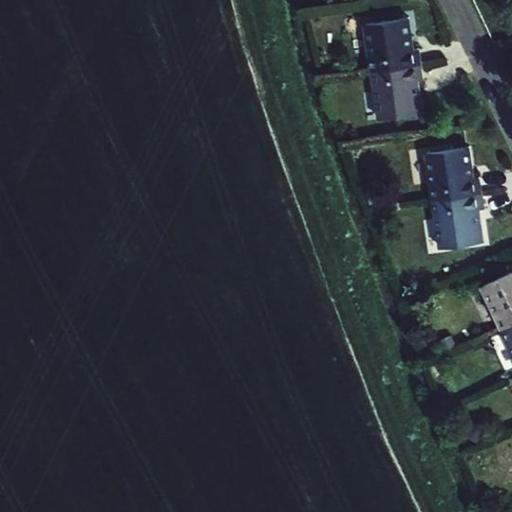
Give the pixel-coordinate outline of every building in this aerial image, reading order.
[(410,17),(366,23),(373,71),(422,64),(419,48),(415,49),(410,17)] [(424,80),(422,64),(373,71),(381,119),(424,112),(419,81),(424,80)] [(480,178),(476,178),(471,147),(428,153),(435,200),(483,193),(480,178)] [(483,193),(435,200),(441,247),(485,241),(480,209),(485,209),(483,193)] [(511,271),(483,286),(504,330),(511,326),(511,271)]
